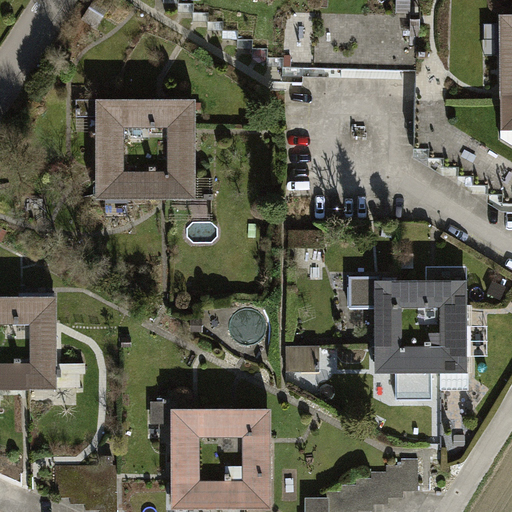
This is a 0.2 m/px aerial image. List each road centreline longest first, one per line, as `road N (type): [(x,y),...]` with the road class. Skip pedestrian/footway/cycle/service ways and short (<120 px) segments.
road 1 (residential): [(332,138),(511,251)]
road 2 (residential): [(511,406),(449,511)]
